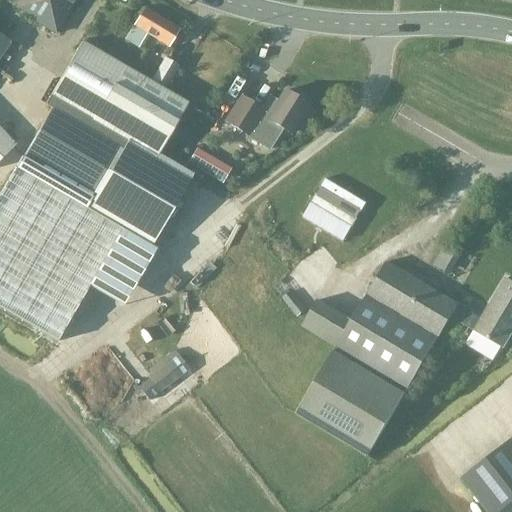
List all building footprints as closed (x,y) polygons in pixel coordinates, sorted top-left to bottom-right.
[(0,0),(27,15),(24,18),(53,35),(74,0),(0,0)] [(166,48),(178,30),(142,9),(131,26),(122,40),(136,48),(144,35),(166,48)] [(0,158),(11,148),(0,136),(0,55),(9,43),(0,36),(0,158)] [(22,156),(0,194),(0,311),(58,345),(122,232),(148,246),(158,228),(188,175),(155,156),(185,104),(79,42),(42,106),(49,109),(22,156)] [(178,67),(164,59),(151,80),(165,88),(178,67)] [(298,117),(305,122),(312,111),(305,106),(306,104),(299,100),(300,97),(300,93),(292,88),(288,89),(287,92),(284,90),(277,101),(271,98),(267,104),(264,103),(261,109),(240,96),(224,122),(269,149),(275,138),(282,128),(289,132),(298,117)] [(215,179),(221,170),(199,156),(193,166),(215,179)] [(366,457),(452,318),(457,304),(384,261),(352,320),(316,300),(299,327),(333,348),(294,415),(366,457)] [(479,318),(457,304),(452,318),(502,349),(511,332),(511,282),(503,278),(479,318)] [(147,379),(158,392),(187,370),(172,351),(147,369),(151,376),(147,379)] [(511,511),(511,442),(509,439),(458,478),(484,511),(511,511)]
